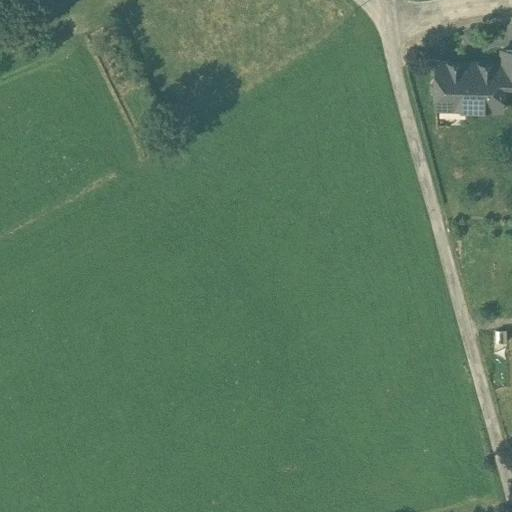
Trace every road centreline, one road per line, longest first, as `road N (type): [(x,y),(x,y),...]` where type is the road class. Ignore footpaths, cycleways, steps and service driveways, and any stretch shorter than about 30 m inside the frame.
road 1 (unclassified): [(386,13),(396,79),(511,506)]
road 2 (residential): [(386,13),(511,5)]
